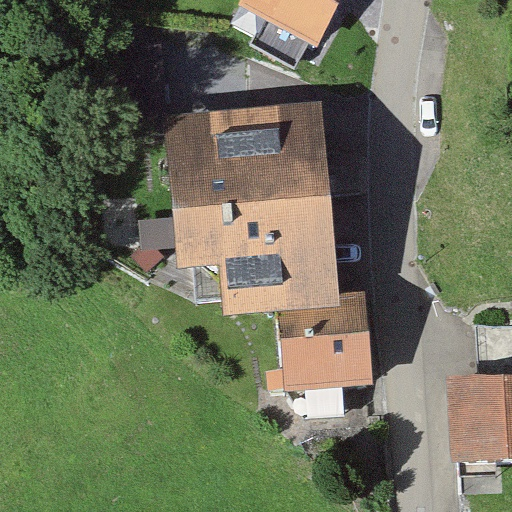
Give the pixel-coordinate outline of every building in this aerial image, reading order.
[(251,0),(244,13),(321,56),(351,0),(251,0)] [(126,107),(171,101),(162,38),(118,44),(126,107)] [(313,127),(181,136),(194,316),(326,307),(313,127)] [(369,388),(365,309),(289,313),(294,392),(369,388)] [(511,389),(453,392),(457,478),(511,475),(511,389)]
